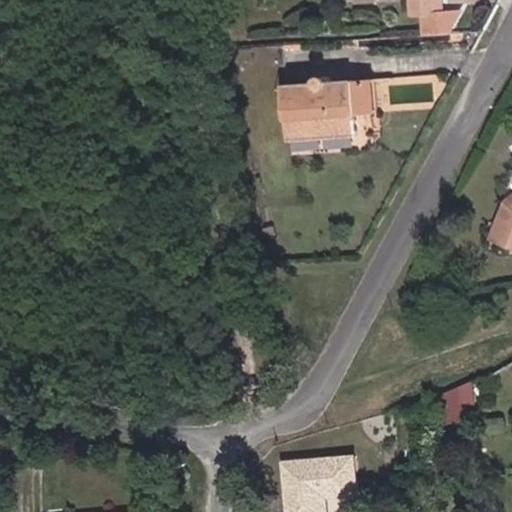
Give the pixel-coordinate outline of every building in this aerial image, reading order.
[(453,19),(463,0),(428,0),(430,20),(453,19)] [(357,99),(357,65),(336,67),(335,61),(331,57),(328,53),(324,53),(320,54),(314,57),(312,62),(311,69),(291,69),(293,127),(357,124),(357,99)] [(381,63),(357,65),(357,99),(381,98),(381,63)] [(0,277),(21,277),(17,261),(43,252),(30,210),(21,212),(11,180),(0,183),(0,277)] [(511,191),(511,195),(506,200),(491,228),(511,238),(511,191)] [(68,291),(65,261),(34,264),(37,294),(68,291)] [(73,313),(86,291),(49,293),(51,314),(73,313)] [(474,381),(436,391),(444,422),(482,412),(474,381)] [(371,439),(394,434),(391,419),(368,423),(371,439)] [(347,443),(334,443),(337,462),(350,460),(347,443)]
